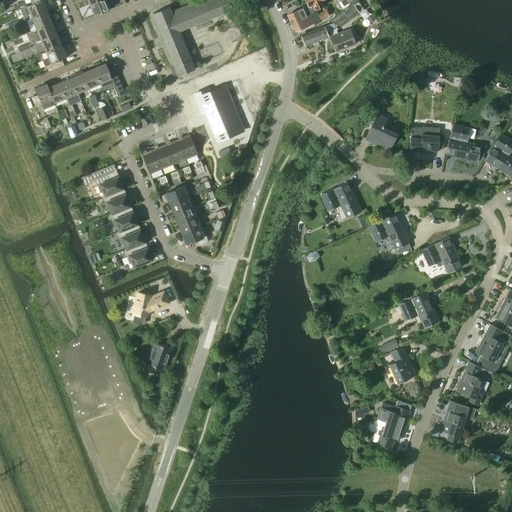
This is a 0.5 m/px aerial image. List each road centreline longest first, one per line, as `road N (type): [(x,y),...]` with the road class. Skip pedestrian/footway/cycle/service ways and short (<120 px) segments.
road 1 (residential): [(227,272),(167,251),(126,150),(132,137),(172,118),(141,82),(115,21)]
road 2 (residential): [(398,511),(436,386),(499,255)]
road 3 (tertiary): [(148,511),(227,272)]
road 4 (residential): [(499,255),(506,220),(476,183),(398,174),(370,179)]
road 5 (tertiary): [(227,272),(284,108)]
road 6 (residential): [(499,255),(494,225),(477,208),(405,200),(370,179)]
